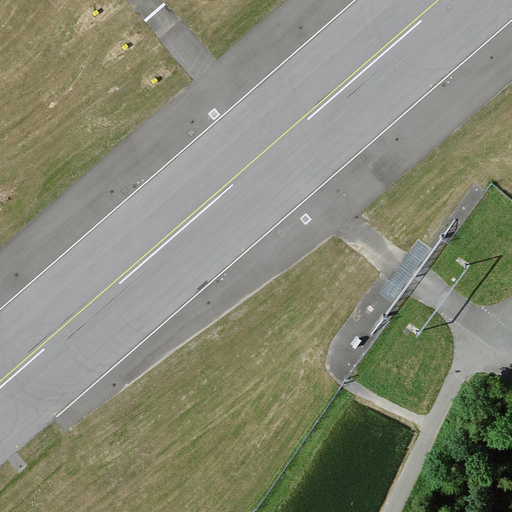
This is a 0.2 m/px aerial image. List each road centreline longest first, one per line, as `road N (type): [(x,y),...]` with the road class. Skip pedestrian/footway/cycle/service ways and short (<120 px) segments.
road 1 (unclassified): [(144,0),(314,193),(412,277),(511,346)]
road 2 (track): [(390,511),(479,325)]
